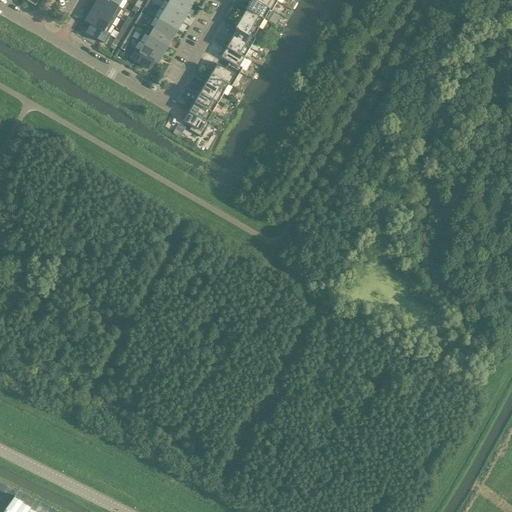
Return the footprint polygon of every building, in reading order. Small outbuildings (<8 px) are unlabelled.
[(106,0),(98,0),(95,5),(113,15),(116,17),(121,9),(118,7),(106,0)] [(185,13),(186,12),(190,5),(182,0),(169,0),(168,3),(185,13)] [(264,19),(269,10),(269,9),(254,0),(251,0),(247,9),(264,19)] [(274,0),(254,0),(269,9),(269,10),(271,11),(277,1),(274,0)] [(185,13),(168,3),(163,11),(182,22),(187,13),(186,12),(185,13)] [(116,17),(113,15),(95,5),(90,13),(112,25),(116,17)] [(258,28),(264,19),(247,9),(241,18),(258,28)] [(176,31),(182,22),(163,11),(158,19),(176,30),(175,30),(176,31)] [(85,22),(91,25),(92,25),(103,32),(104,31),(107,33),(112,25),(90,13),(85,22)] [(253,37),(258,28),(241,18),(235,28),(237,29),(238,29),(253,37)] [(171,38),(175,30),(176,30),(158,19),(153,28),(171,38)] [(110,35),(107,33),(104,31),(103,32),(92,25),(91,25),(87,34),(104,44),(110,35)] [(166,46),(171,38),(153,28),(148,36),(166,46)] [(238,29),(237,29),(232,38),(250,48),(255,38),(253,37),(238,29)] [(161,55),(166,46),(148,36),(143,44),(161,55)] [(244,57),(250,48),(232,38),(227,47),(244,57)] [(156,63),(161,55),(143,44),(139,52),(138,52),(152,60),(152,61),(156,63)] [(227,47),(225,45),(219,56),(229,62),(227,65),(239,72),(248,58),(244,57),(227,47)] [(138,52),(139,52),(135,49),(129,59),(147,69),(152,61),(152,60),(138,52)] [(231,87),(239,72),(227,65),(225,69),(214,63),(208,73),(211,74),(228,84),(228,85),(231,87)] [(223,93),(228,85),(228,84),(211,74),(206,83),(223,93)] [(223,93),(206,83),(200,93),(217,103),(223,93)] [(212,112),(217,103),(200,93),(195,102),(212,112)] [(195,102),(189,111),(206,121),(207,121),(212,112),(195,102)] [(189,111),(187,109),(181,120),(191,126),(189,130),(201,137),(210,123),(207,121),(206,121),(189,111)] [(15,496),(9,504),(2,511),(36,511),(26,504),(15,496)]
